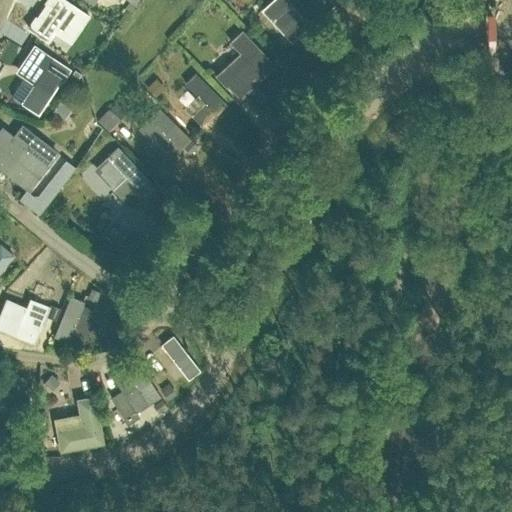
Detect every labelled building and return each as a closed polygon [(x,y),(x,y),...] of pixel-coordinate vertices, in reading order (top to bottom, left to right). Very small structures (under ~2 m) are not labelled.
[(46,3),(37,16),(72,39),(88,14),(67,0),(44,0),(44,1),(46,3)] [(291,0),(272,18),(291,39),(320,12),(308,0),(291,0)] [(6,33),(27,45),(33,34),(12,22),(6,33)] [(239,72),(228,82),(240,96),(274,63),(243,30),(231,41),(241,51),(229,62),(239,72)] [(17,72),(33,83),(20,101),(37,113),(69,67),(36,44),(17,72)] [(186,83),(204,101),(192,113),(202,123),(224,101),(196,73),(186,83)] [(148,119),(175,148),(186,138),(159,109),(148,119)] [(2,125),(0,126),(0,167),(29,190),(59,151),(22,122),(13,134),(2,125)] [(153,187),(117,148),(94,169),(130,208),(153,187)] [(0,269),(13,254),(0,244),(0,269)] [(45,264),(44,278),(56,279),(57,264),(45,264)] [(54,333),(67,339),(83,302),(69,296),(54,333)] [(2,312),(38,328),(44,314),(7,299),(2,312)] [(199,369),(172,334),(160,343),(187,378),(199,369)] [(108,391),(126,418),(136,411),(133,406),(157,390),(135,357),(133,358),(131,357),(125,361),(126,363),(111,372),(119,385),(108,391)] [(0,417),(14,420),(21,375),(0,372),(0,417)] [(53,417),(59,450),(103,442),(95,394),(76,397),(79,413),(53,417)]
